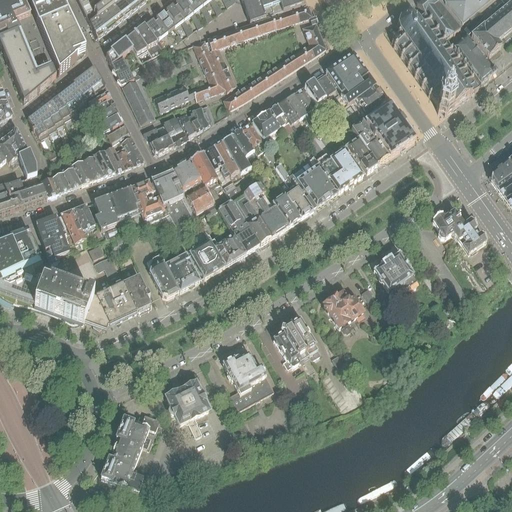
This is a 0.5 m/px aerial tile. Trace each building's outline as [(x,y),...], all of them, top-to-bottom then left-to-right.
[(0,0),(0,31),(13,26),(29,19),(20,0),(0,0)] [(25,0),(58,79),(85,56),(83,52),(58,0),(25,0)] [(75,0),(89,28),(97,21),(106,15),(115,8),(124,1),(125,0),(75,0)] [(139,11),(132,0),(125,0),(124,1),(131,17),(139,11)] [(148,4),(143,0),(132,0),(139,11),(148,4)] [(185,0),(186,0),(183,3),(193,16),(202,9),(195,0),(185,0)] [(195,0),(202,9),(212,1),(210,0),(195,0)] [(236,4),(234,0),(233,0),(229,3),(226,0),(220,0),(226,11),(236,4)] [(301,0),(241,0),(250,26),(266,21),(263,12),(280,6),(283,15),(304,8),(301,0)] [(446,120),(453,114),(453,112),(454,111),(462,105),(468,101),(470,100),(470,99),(478,93),(471,83),(471,82),(470,82),(443,44),(453,37),(453,38),(454,37),(453,36),(459,32),(432,0),(425,0),(416,8),(423,19),(416,24),(411,21),(412,20),(411,19),(410,20),(405,20),(405,19),(403,19),(404,21),(400,23),(398,23),(397,24),(398,25),(397,30),(396,30),(395,32),(397,32),(399,36),(393,40),(392,39),(391,40),(392,41),(392,44),(391,44),(391,46),(392,46),(394,48),(392,49),(393,51),(395,50),(400,58),(399,59),(400,60),(402,60),(407,68),(406,69),(407,70),(409,69),(415,77),(413,78),(415,80),(416,79),(422,87),(420,88),(421,90),(423,89),(429,97),(427,98),(428,100),(430,99),(435,107),(436,111),(437,116),(446,120)] [(448,0),(443,5),(462,27),(469,21),(476,26),(478,25),(503,2),(501,0),(448,0)] [(131,17),(124,1),(115,8),(123,24),(131,17)] [(177,8),(174,10),(183,24),(193,16),(183,3),(181,1),(177,4),(177,5),(175,6),(177,8)] [(222,14),(213,2),(209,4),(216,19),(222,14)] [(503,2),(478,25),(481,29),(470,39),(488,60),(500,50),(498,48),(502,44),(500,42),(511,32),(511,3),(508,7),(503,2)] [(123,24),(115,8),(106,15),(114,30),(123,24)] [(164,17),(164,18),(174,31),(183,24),(174,10),(172,8),(168,12),(167,12),(166,13),(167,15),(164,17)] [(213,22),(203,9),(200,11),(207,26),(213,22)] [(200,42),(204,51),(202,52),(198,43),(190,45),(204,81),(227,74),(218,51),(225,48),(312,22),(306,10),(200,42)] [(114,30),(106,15),(97,21),(105,37),(114,30)] [(162,15),(155,21),(157,23),(158,22),(168,36),(174,31),(163,18),(164,17),(162,15)] [(203,29),(193,16),(190,19),(198,33),(203,29)] [(105,37),(97,21),(89,28),(91,32),(96,44),(105,37)] [(152,23),(144,30),(159,50),(162,47),(159,43),(162,40),(168,36),(158,22),(157,23),(154,25),(152,23)] [(193,35),(184,24),(180,26),(187,39),(193,35)] [(0,42),(0,50),(23,106),(23,107),(55,81),(51,71),(35,78),(14,31),(15,31),(13,26),(0,31),(0,41),(0,42)] [(312,30),(304,34),(308,44),(311,49),(315,59),(320,56),(325,52),(322,44),(320,39),(315,27),(311,29),(312,30)] [(125,44),(131,53),(132,53),(141,66),(163,55),(161,53),(155,45),(144,30),(144,29),(125,44)] [(452,52),(480,89),(480,90),(481,89),(482,89),(487,85),(487,83),(487,82),(491,79),(495,76),(465,40),(452,52)] [(111,69),(131,53),(125,44),(105,59),(110,69),(111,69)] [(261,95),(315,59),(311,49),(223,106),(227,114),(235,111),(252,101),(261,95)] [(146,78),(167,66),(162,57),(141,69),(146,78)] [(181,69),(186,67),(182,57),(177,60),(181,69)] [(352,59),(349,62),(339,68),(335,70),(325,77),(337,93),(340,98),(346,92),(366,78),(356,63),(352,59)] [(114,76),(116,79),(128,73),(123,63),(111,69),(111,70),(114,76)] [(83,79),(94,99),(105,91),(101,84),(94,70),(83,79)] [(116,79),(116,80),(119,86),(121,89),(121,90),(133,84),(128,73),(116,79)] [(225,96),(234,92),(228,76),(205,84),(206,86),(202,88),(203,91),(191,95),(195,106),(224,94),(225,96)] [(327,100),(332,97),(335,95),(323,78),(313,85),(328,106),(330,104),(327,100)] [(375,90),(366,78),(346,92),(340,98),(334,101),(342,113),(355,104),(375,90)] [(74,88),(84,105),(86,103),(94,99),(83,79),(73,86),(74,88)] [(40,145),(44,152),(91,116),(87,110),(85,106),(94,99),(105,91),(101,84),(81,99),(74,88),(66,93),(66,94),(59,99),(58,100),(51,105),(43,111),(36,117),(35,117),(28,123),(27,123),(39,144),(40,145)] [(122,92),(140,129),(154,123),(136,85),(122,92)] [(313,85),(304,91),(316,109),(318,112),(328,106),(313,85)] [(183,89),(152,102),(158,116),(168,112),(167,111),(178,107),(179,110),(181,110),(180,106),(188,102),(183,89)] [(365,118),(385,104),(375,90),(355,104),(365,118)] [(319,114),(318,112),(316,109),(315,109),(303,92),(293,98),(305,116),(312,111),(316,116),(319,114)] [(92,115),(111,104),(107,96),(88,107),(92,115)] [(285,104),(299,124),(305,120),(305,121),(304,121),(309,128),(313,125),(307,118),(305,116),(293,98),(285,104)] [(92,115),(98,128),(118,118),(111,104),(92,115)] [(299,124),(285,104),(277,109),(288,126),(293,134),(294,136),(297,134),(296,132),(297,132),(294,127),(299,124)] [(5,105),(0,106),(0,120),(2,125),(12,119),(5,105)] [(207,109),(201,111),(209,129),(213,127),(207,109)] [(284,129),(288,126),(277,109),(266,116),(277,133),(284,129)] [(364,122),(361,124),(389,161),(399,155),(400,157),(405,154),(404,151),(414,145),(389,110),(367,126),(364,122)] [(188,121),(195,138),(202,134),(209,129),(201,111),(193,114),(192,112),(188,114),(191,119),(188,121)] [(263,142),(277,133),(266,116),(252,126),(263,142)] [(103,137),(122,127),(123,127),(118,118),(98,128),(103,137)] [(177,122),(182,132),(187,143),(195,138),(188,121),(186,118),(177,122)] [(180,147),(187,143),(182,132),(181,133),(176,123),(169,126),(180,147)] [(389,161),(361,124),(350,132),(356,141),(377,170),(377,169),(379,172),(383,169),(381,167),(389,161)] [(169,126),(163,129),(173,151),(180,147),(169,126)] [(288,126),(284,129),(289,137),(293,134),(288,126)] [(254,154),(257,158),(266,152),(250,127),(241,133),(254,154)] [(119,143),(121,146),(131,141),(129,138),(124,128),(108,136),(112,147),(119,143)] [(163,129),(155,132),(159,139),(160,144),(164,142),(162,138),(166,137),(163,129)] [(147,144),(159,139),(155,132),(143,138),(146,145),(147,144)] [(27,155),(18,135),(17,135),(18,134),(14,134),(5,141),(14,162),(16,167),(10,171),(12,173),(20,167),(18,159),(27,155)] [(239,134),(230,140),(246,165),(247,165),(257,158),(254,154),(253,155),(240,134),(239,134)] [(159,139),(147,144),(153,155),(154,157),(154,158),(157,159),(158,159),(158,158),(159,158),(173,151),(166,137),(162,138),(164,142),(160,144),(159,139)] [(340,139),(337,141),(345,153),(350,160),(352,158),(365,176),(366,177),(377,170),(356,141),(346,148),(340,139)] [(246,165),(230,140),(221,145),(222,145),(239,176),(240,178),(251,172),(247,165),(246,165)] [(5,141),(0,145),(0,158),(3,164),(4,166),(5,165),(10,171),(16,167),(14,162),(5,141)] [(121,146),(127,158),(137,154),(131,141),(121,146)] [(93,159),(104,181),(115,177),(102,150),(100,151),(96,142),(90,144),(96,157),(93,159)] [(115,154),(124,173),(133,170),(127,158),(121,146),(119,143),(112,147),(115,154)] [(222,145),(213,150),(223,168),(229,178),(230,180),(239,176),(222,145)] [(73,150),(71,146),(64,149),(66,154),(73,150)] [(115,177),(124,173),(115,154),(111,157),(106,148),(102,150),(115,177)] [(223,168),(213,150),(204,156),(215,174),(220,172),(225,181),(229,178),(230,180),(229,178),(223,168)] [(325,156),(315,163),(320,170),(319,170),(321,172),(337,197),(342,193),(348,190),(349,192),(354,188),(352,187),(362,180),(361,178),(344,153),(344,154),(344,153),(343,152),(343,151),(342,151),(341,151),(340,151),(339,151),(339,152),(338,152),(338,153),(338,154),(339,155),(340,156),(330,163),(325,156)] [(55,153),(47,156),(50,161),(57,158),(55,153)] [(92,185),(104,181),(93,159),(86,162),(81,153),(78,155),(92,185)] [(282,196),(283,198),(300,222),(307,217),(308,217),(311,215),(289,180),(270,153),(264,156),(269,164),(270,163),(288,190),(281,195),(282,196)] [(133,170),(143,166),(143,164),(137,154),(127,158),(133,170)] [(20,167),(26,183),(37,179),(34,171),(27,155),(18,159),(20,167)] [(71,168),(81,190),(92,185),(78,155),(74,158),(77,166),(71,168)] [(202,157),(189,164),(189,165),(206,194),(218,187),(217,185),(215,186),(214,185),(216,183),(217,183),(202,157)] [(62,176),(70,194),(81,190),(71,168),(67,162),(63,164),(67,172),(68,172),(69,173),(62,176)] [(337,197),(321,172),(314,162),(308,165),(314,173),(306,178),(301,171),(292,178),(289,180),(311,215),(311,214),(315,212),(316,211),(316,212),(324,206),(329,203),(337,197)] [(195,195),(185,201),(195,218),(203,213),(213,207),(206,195),(189,165),(187,166),(173,174),(171,175),(181,196),(192,190),(195,195)] [(508,185),(511,181),(511,169),(508,165),(498,172),(508,185)] [(52,181),(59,198),(70,194),(62,176),(60,172),(55,174),(57,178),(57,177),(58,178),(52,181)] [(497,193),(508,185),(498,172),(491,178),(490,183),(497,193)] [(181,196),(171,175),(150,184),(166,219),(175,235),(196,224),(183,201),(181,196)] [(31,208),(47,203),(45,199),(40,187),(39,185),(37,179),(26,183),(23,183),(31,208)] [(45,199),(47,203),(59,198),(52,181),(40,187),(45,199)] [(497,193),(504,203),(511,196),(511,181),(508,185),(497,193)] [(23,183),(2,190),(11,216),(13,215),(13,216),(21,213),(22,212),(23,212),(23,211),(31,208),(23,183)] [(143,228),(161,221),(166,219),(150,184),(129,192),(142,226),(143,228)] [(225,196),(235,189),(233,186),(232,184),(222,190),(225,196)] [(252,212),(271,242),(275,239),(283,234),(288,231),(288,230),(274,210),(267,215),(258,200),(265,196),(259,187),(254,190),(253,188),(245,194),(243,190),(237,193),(241,199),(243,198),(252,212)] [(247,228),(260,249),(271,242),(252,212),(243,198),(241,199),(237,193),(235,189),(225,196),(231,205),(231,206),(233,205),(247,228)] [(0,219),(11,216),(2,190),(0,190),(0,219)] [(224,209),(213,191),(206,195),(213,207),(203,213),(207,220),(216,214),(229,233),(233,239),(245,258),(258,250),(258,249),(231,206),(231,205),(224,209)] [(129,192),(106,201),(117,229),(116,229),(120,237),(143,228),(142,226),(129,192)] [(300,222),(283,198),(282,196),(277,200),(278,202),(271,207),(274,210),(288,230),(300,223),(300,222)] [(117,229),(106,201),(93,206),(94,208),(88,210),(104,245),(108,244),(107,242),(120,237),(116,229),(117,229)] [(86,209),(72,214),(85,243),(90,241),(87,235),(94,231),(93,229),(94,229),(86,209)] [(432,225),(438,234),(437,239),(439,242),(442,243),(451,236),(453,238),(455,237),(453,235),(463,229),(453,215),(448,219),(448,218),(448,217),(449,216),(449,215),(449,214),(448,213),(448,212),(447,211),(444,213),(444,214),(444,215),(445,215),(445,216),(444,217),(444,218),(443,218),(441,220),(441,219),(432,225)] [(73,248),(85,243),(72,214),(61,219),(73,248)] [(166,219),(161,221),(182,259),(187,257),(175,235),(166,219)] [(69,256),(56,221),(55,221),(55,222),(36,229),(36,228),(35,229),(44,254),(50,269),(57,265),(56,261),(69,256)] [(462,241),(465,246),(478,236),(475,232),(476,232),(470,224),(463,229),(453,235),(455,237),(459,243),(462,241)] [(0,286),(40,268),(37,261),(38,258),(39,255),(39,251),(38,249),(36,246),(33,242),(31,241),(29,237),(28,237),(26,233),(27,233),(27,232),(0,242),(0,286)] [(469,258),(486,246),(480,238),(478,236),(465,246),(462,247),(468,256),(469,258)] [(225,271),(235,264),(222,245),(218,239),(211,243),(208,238),(205,239),(209,246),(224,271),(225,271)] [(235,264),(245,258),(233,239),(222,245),(235,264)] [(188,253),(204,283),(212,278),(212,279),(217,276),(217,275),(224,271),(209,246),(198,253),(195,248),(188,253)] [(88,254),(92,264),(104,259),(99,249),(88,254)] [(387,260),(383,263),(403,294),(416,285),(398,259),(398,258),(397,258),(397,259),(391,263),(390,262),(389,263),(387,260)] [(151,275),(150,279),(161,300),(162,300),(162,301),(166,302),(167,302),(173,299),(178,296),(164,268),(159,259),(147,265),(151,275)] [(109,283),(117,279),(109,260),(94,267),(98,276),(104,273),(108,283),(109,283)] [(166,270),(179,296),(188,291),(189,292),(194,289),(193,289),(199,285),(186,260),(166,270)] [(391,301),(403,294),(383,263),(379,266),(381,269),(380,269),(381,270),(374,274),(373,274),(373,275),(374,276),(391,301)] [(122,323),(108,295),(107,292),(98,296),(90,293),(89,296),(46,281),(41,269),(43,269),(43,267),(40,268),(0,286),(0,302),(1,303),(4,305),(6,306),(9,307),(12,308),(14,309),(15,310),(19,310),(24,311),(27,312),(32,313),(39,315),(46,317),(48,318),(52,320),(57,322),(61,324),(65,326),(68,328),(69,329),(70,329),(72,329),(73,329),(75,329),(76,329),(78,328),(79,328),(80,327),(81,327),(83,327),(83,326),(84,325),(84,324),(87,320),(93,323),(92,331),(98,334),(110,329),(111,329),(111,328),(110,328),(109,326),(114,324),(115,327),(120,324),(122,323)] [(122,288),(136,317),(150,310),(147,304),(146,301),(150,300),(147,294),(145,295),(136,277),(129,281),(131,285),(122,288)] [(428,277),(422,282),(432,296),(438,292),(428,277)] [(108,295),(122,323),(136,317),(122,288),(118,279),(117,279),(109,283),(113,292),(108,295)] [(374,304),(367,293),(361,296),(373,315),(379,311),(388,324),(390,325),(392,325),(394,323),(395,321),(394,319),(381,299),(374,304)] [(342,296),(323,309),(325,312),(323,313),(327,318),(328,318),(337,332),(338,332),(341,336),(345,337),(347,335),(348,332),(345,327),(361,317),(358,312),(360,311),(356,306),(355,307),(352,302),(350,304),(349,302),(347,303),(342,296)] [(451,315),(448,322),(455,325),(458,317),(451,315)] [(299,324),(290,329),(308,358),(311,363),(320,358),(299,324)] [(302,362),(308,358),(290,329),(283,334),(282,334),(281,337),(282,338),(301,368),(307,378),(310,376),(302,362)] [(301,368),(282,338),(274,343),(273,343),(273,344),(285,364),(282,366),(286,374),(290,372),(293,372),(301,368)] [(248,359),(248,358),(235,366),(233,362),(222,368),(226,375),(225,378),(229,385),(231,386),(235,395),(236,395),(236,396),(229,400),(237,415),(273,395),(266,381),(263,382),(258,371),(255,372),(248,358),(248,359)] [(347,374),(338,359),(331,363),(341,378),(347,374)] [(491,395),(498,402),(511,388),(511,375),(502,385),(491,395)] [(180,395),(195,426),(193,421),(208,415),(204,406),(206,404),(206,403),(206,400),(205,397),(202,396),(202,395),(199,396),(195,388),(180,395)] [(200,438),(195,426),(180,395),(166,402),(170,408),(168,416),(169,419),(176,422),(179,428),(188,424),(190,428),(188,429),(193,441),(200,438)] [(483,401),(438,442),(446,451),(491,409),(483,401)] [(123,424),(116,441),(101,482),(136,495),(142,482),(130,478),(139,455),(141,451),(147,453),(150,443),(144,441),(147,433),(155,436),(157,428),(155,424),(144,420),(143,423),(138,421),(136,428),(133,427),(124,423),(123,424)] [(433,447),(402,473),(408,479),(439,454),(433,447)] [(399,478),(353,501),(357,509),(403,485),(399,478)]
